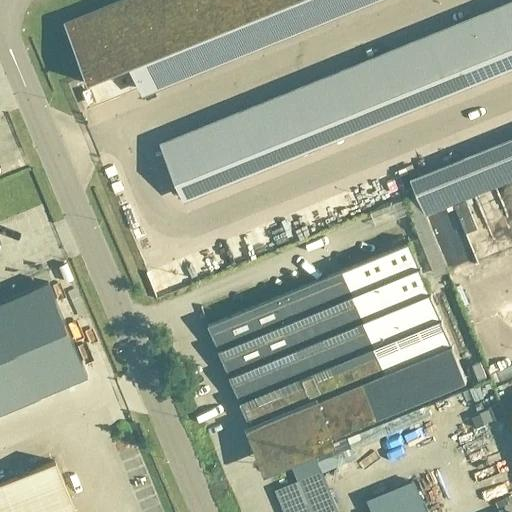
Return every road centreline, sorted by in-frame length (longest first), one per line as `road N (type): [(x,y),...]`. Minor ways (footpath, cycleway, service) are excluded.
road 1 (unclassified): [(200,511),(0,24)]
road 2 (unknown): [(119,315),(154,304),(174,316),(253,511)]
road 3 (unknown): [(99,266),(44,295),(84,395)]
